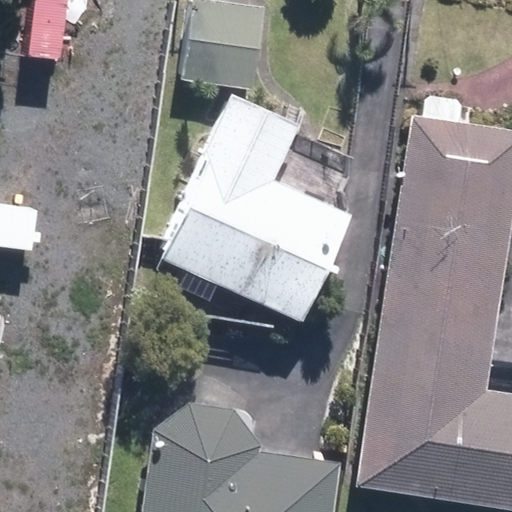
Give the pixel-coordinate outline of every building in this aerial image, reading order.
[(256,6),(208,0),(182,0),(173,77),(246,87),(256,6)] [(55,107),(0,99),(0,198),(115,214),(136,63),(63,53),(55,107)] [(228,91),(151,257),(292,321),(343,210),(269,176),(294,122),(228,91)] [(511,127),(403,112),(347,486),(511,510),(511,393),(482,389),(511,189),(511,127)] [(114,267),(62,265),(61,287),(46,287),(42,384),(109,387),(114,267)] [(145,432),(134,511),(327,511),(335,459),(248,447),(226,410),(171,402),(145,432)]
